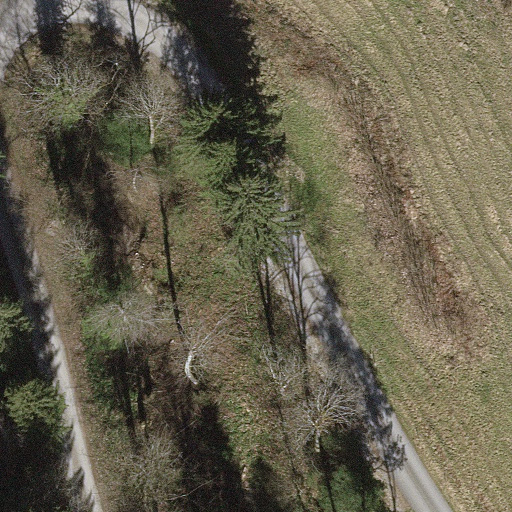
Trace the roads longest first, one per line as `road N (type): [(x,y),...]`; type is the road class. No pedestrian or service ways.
road 1 (unclassified): [(0,41),(50,7),(104,6),(147,27),(188,64),(220,109),(433,511)]
road 2 (unclassified): [(89,511),(0,176)]
